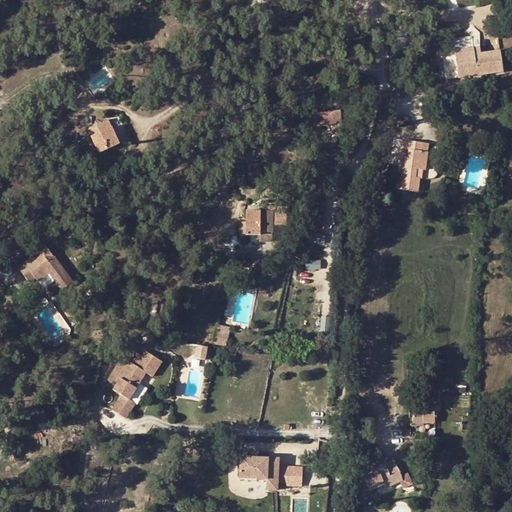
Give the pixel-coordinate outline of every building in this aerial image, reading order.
[(459,77),(504,71),(500,48),(476,52),(475,47),(455,49),(459,77)] [(338,110),(320,112),(318,124),(339,122),(338,110)] [(306,125),(318,124),(320,112),(305,114),(306,125)] [(428,112),(426,126),(436,128),(438,114),(428,112)] [(119,145),(107,121),(87,131),(99,154),(119,145)] [(406,169),(402,169),(399,191),(418,194),(420,179),(416,179),(417,170),(426,171),(428,153),(428,144),(404,142),(404,150),(407,150),(407,157),(406,169)] [(431,179),(438,167),(440,154),(428,153),(426,171),(417,170),(416,179),(420,179),(431,179)] [(260,233),(273,234),(273,228),(286,229),(286,208),(267,206),(267,212),(246,211),(245,236),(260,237),(260,233)] [(260,242),(272,242),(273,234),(260,233),(260,237),(260,242)] [(47,271),(56,282),(62,291),(76,280),(51,245),(47,249),(43,244),(33,251),(36,254),(17,268),(29,284),(36,279),(47,271)] [(36,279),(44,290),(56,282),(47,271),(36,279)] [(216,338),(227,340),(229,341),(231,329),(218,327),(216,338)] [(227,340),(216,338),(215,345),(226,347),(227,340)] [(134,367),(128,363),(125,367),(120,364),(109,381),(116,386),(114,391),(121,396),(113,410),(125,418),(134,404),(130,401),(147,374),(152,377),(161,362),(144,352),(141,357),(134,367)] [(134,367),(141,357),(135,354),(128,363),(134,367)] [(413,425),(434,423),(433,411),(430,411),(429,407),(423,407),(423,412),(412,413),(413,425)] [(353,462),(372,453),(367,444),(348,454),(353,462)] [(251,456),(241,456),(240,478),(265,479),(265,482),(277,483),(278,467),(278,458),(259,457),(251,456)] [(380,480),(383,483),(384,486),(398,479),(401,478),(399,474),(393,463),(383,467),(381,464),(359,473),(366,486),(373,483),(380,480)] [(286,467),(278,467),(277,483),(285,484),(286,467)] [(302,468),(286,467),(285,484),(285,486),(301,487),(302,468)] [(405,471),(399,474),(401,478),(398,479),(401,486),(410,482),(405,471)] [(277,483),(265,482),(264,490),(276,491),(277,483)]
